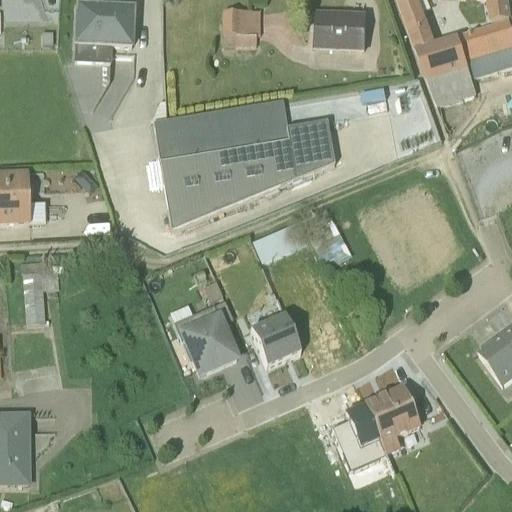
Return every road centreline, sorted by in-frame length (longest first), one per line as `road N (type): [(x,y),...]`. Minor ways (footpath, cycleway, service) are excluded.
road 1 (residential): [(404,341),(349,377),(243,424),(189,436)]
road 2 (residential): [(511,479),(404,341)]
road 3 (residential): [(489,237),(505,282),(404,341)]
